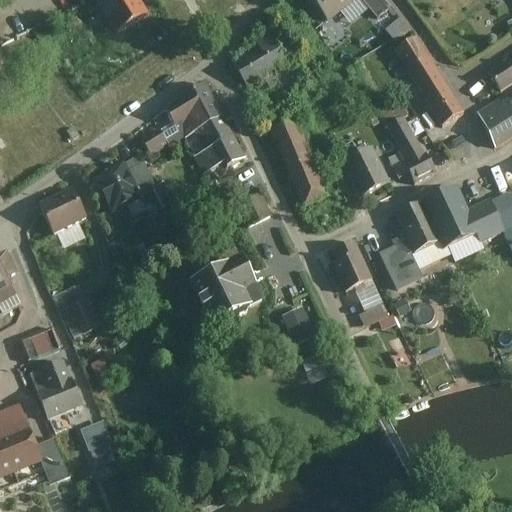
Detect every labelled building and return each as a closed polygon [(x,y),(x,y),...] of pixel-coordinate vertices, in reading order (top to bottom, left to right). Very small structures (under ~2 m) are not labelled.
[(95,0),(93,2),(121,36),(149,12),(139,0),(95,0)] [(310,0),(333,28),(367,1),(366,0),(310,0)] [(0,47),(9,43),(0,25),(0,63),(0,62),(0,47)] [(277,32),(257,44),(260,49),(275,76),(295,64),(277,32)] [(393,59),(437,131),(460,117),(415,46),(393,59)] [(65,49),(49,57),(60,78),(82,66),(74,51),(68,54),(65,49)] [(260,49),(231,66),(247,92),(275,76),(260,49)] [(491,76),(505,97),(511,92),(511,56),(508,59),(511,63),(491,76)] [(224,118),(206,88),(165,112),(184,142),(196,135),(224,118)] [(504,102),(480,117),(501,150),(511,143),(511,102),(507,106),(504,102)] [(223,175),(249,159),(224,118),(196,135),(207,154),(190,164),(200,181),(220,169),(223,175)] [(303,125),(276,137),(291,170),(318,158),(303,125)] [(421,193),(444,181),(433,160),(430,162),(411,125),(393,134),(405,157),(402,158),(421,193)] [(161,140),(147,148),(152,159),(166,151),(161,140)] [(325,155),(318,158),(291,170),(310,214),(336,202),(325,178),(333,174),(325,155)] [(368,206),(398,191),(380,155),(349,170),(368,206)] [(142,194),(124,164),(93,183),(111,213),(142,194)] [(463,193),(430,207),(453,257),(457,264),(511,238),(511,236),(498,207),(475,217),(463,193)] [(263,195),(238,207),(250,230),(274,218),(263,195)] [(51,212),(64,241),(97,226),(84,197),(51,212)] [(430,207),(403,220),(426,270),(453,257),(430,207)] [(332,261),(351,301),(382,287),(363,246),(332,261)] [(258,296),(269,291),(254,261),(199,288),(222,334),(266,313),(258,296)] [(0,264),(0,318),(22,307),(0,264)] [(75,339),(101,329),(83,285),(57,296),(75,339)] [(56,330),(34,340),(41,358),(64,349),(56,330)] [(418,363),(432,393),(459,380),(445,351),(418,363)] [(60,395),(45,402),(52,426),(94,411),(83,386),(77,388),(68,368),(48,375),(60,395)] [(104,423),(82,429),(94,469),(116,462),(104,423)] [(35,432),(0,445),(0,488),(49,469),(35,432)]
